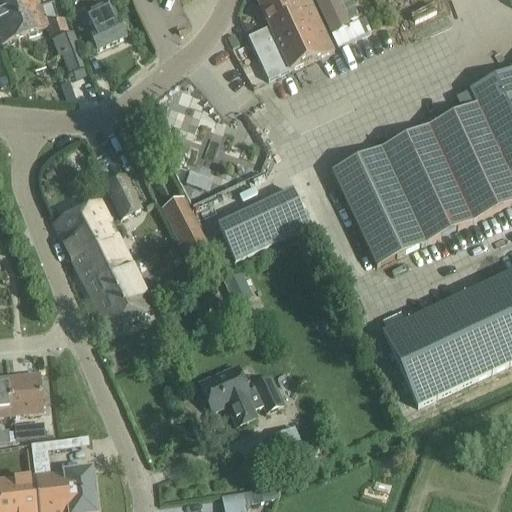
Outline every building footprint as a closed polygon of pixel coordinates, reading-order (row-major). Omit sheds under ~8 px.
[(38,0),(0,0),(0,29),(43,15),(41,10),(42,10),(38,0)] [(268,84),(286,76),(333,54),(315,16),(308,0),(301,0),(291,5),(288,0),(255,0),(269,31),(248,41),(268,84)] [(338,50),(352,44),(346,32),(350,30),(336,0),(326,0),(316,5),(338,50)] [(84,29),(88,36),(96,55),(127,40),(115,15),(110,5),(80,19),(84,29)] [(42,10),(41,10),(43,15),(0,29),(0,44),(1,48),(48,31),(52,42),(67,36),(62,22),(59,23),(53,6),(42,10)] [(511,74),(469,95),(476,109),(511,184),(511,74)] [(511,184),(476,109),(428,131),(472,225),(511,206),(511,184)] [(380,154),(424,248),(472,225),(428,131),(380,154)] [(332,176),(376,270),(424,248),(380,154),(332,176)] [(190,175),(185,187),(209,196),(213,184),(190,175)] [(104,189),(121,224),(140,216),(143,214),(126,178),(104,189)] [(218,227),(231,256),(236,266),(310,231),(293,193),(218,227)] [(160,212),(191,279),(216,265),(183,200),(160,212)] [(99,204),(53,227),(72,263),(117,240),(99,204)] [(72,263),(94,308),(122,293),(113,276),(131,267),(117,240),(72,263)] [(127,327),(154,313),(131,267),(113,276),(122,293),(94,308),(109,336),(127,327)] [(222,284),(234,308),(251,299),(240,274),(222,284)] [(511,276),(487,288),(511,340),(511,276)] [(511,340),(487,288),(437,312),(435,312),(470,387),(511,367),(511,340)] [(417,411),(470,387),(435,312),(383,337),(417,411)] [(264,409),(267,415),(283,408),(270,380),(254,387),(256,390),(247,394),(237,372),(218,380),(200,389),(212,416),(227,409),(236,431),(256,422),(253,414),(264,409)] [(13,419),(42,416),(39,378),(9,381),(13,419)] [(0,420),(13,419),(9,381),(0,382),(0,420)] [(263,444),(269,458),(301,446),(293,430),(263,444)] [(34,481),(37,511),(95,511),(91,475),(34,481)] [(0,485),(0,511),(37,511),(34,481),(0,485)] [(221,500),(223,511),(244,511),(244,510),(261,506),(259,492),(221,500)]
